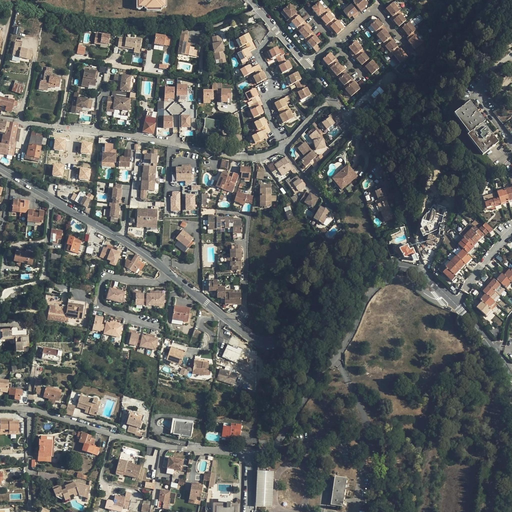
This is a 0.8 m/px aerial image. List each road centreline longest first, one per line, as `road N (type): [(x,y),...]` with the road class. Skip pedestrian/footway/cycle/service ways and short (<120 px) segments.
road 1 (tertiary): [(0,168),(132,245),(260,338),(290,332),(356,268),(394,265),(427,277)]
road 2 (residential): [(443,292),(429,295),(401,277),(374,285),(269,446),(163,447)]
road 3 (residential): [(329,96),(286,146),(249,158),(0,117)]
road 4 (residential): [(163,447),(26,409)]
road 5 (unknown): [(233,323),(245,308),(249,221),(220,212)]
road 6 (residential): [(249,0),(329,96)]
road 7 (residential): [(329,96),(385,154),(397,194)]
